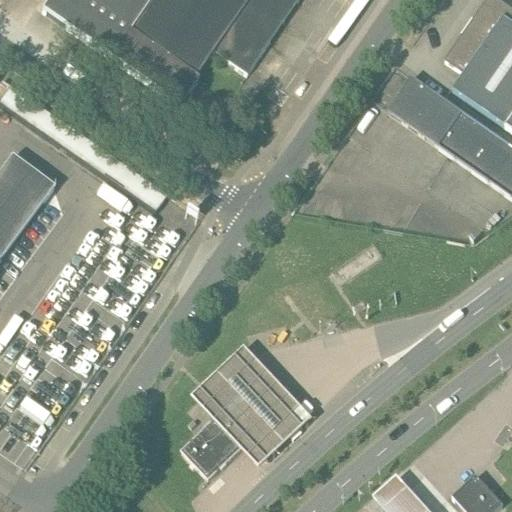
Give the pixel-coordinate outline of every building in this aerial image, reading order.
[(123,72),(172,0),(51,0),(41,15),(123,72)] [(172,0),(123,72),(179,110),(197,84),(194,82),(212,57),(246,80),(301,0),(172,0)] [(511,13),(492,0),(489,0),(445,64),(464,77),(452,94),(511,135),(511,13)] [(511,151),(411,82),(388,116),(511,201),(511,151)] [(0,109),(155,217),(166,200),(0,84),(0,109)] [(0,263),(53,193),(11,162),(0,176),(0,263)] [(242,359),(190,407),(257,480),(310,431),(242,359)] [(243,451),(217,422),(182,456),(208,484),(243,451)] [(476,480),(452,502),(461,511),(500,511),(503,510),(476,480)] [(417,511),(395,489),(372,510),(373,511),(417,511)]
